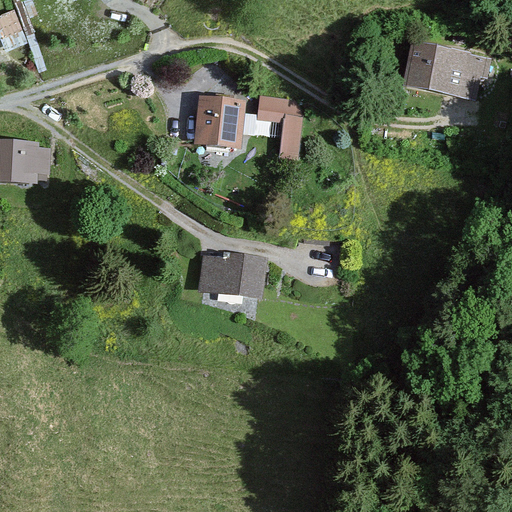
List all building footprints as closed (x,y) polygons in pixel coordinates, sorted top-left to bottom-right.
[(495,58),(412,46),(405,92),(469,102),(470,93),(479,95),(481,83),(492,84),(495,58)] [(251,105),(200,98),(193,148),(245,154),(251,105)] [(310,120),(262,110),(257,132),(285,138),(281,155),(302,159),(310,120)] [(52,144),(0,143),(0,185),(52,186),(52,144)] [(274,257),(208,250),(204,292),(270,299),(274,257)]
